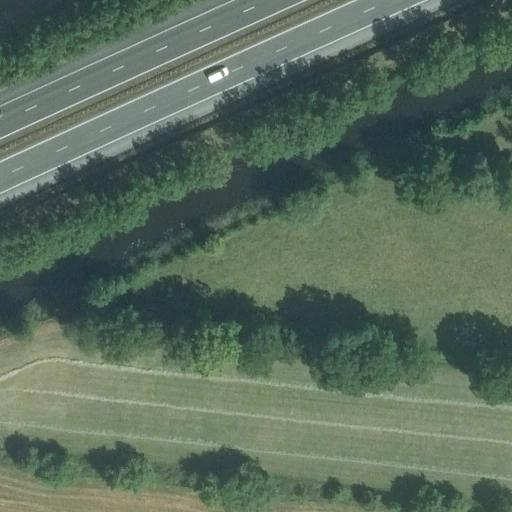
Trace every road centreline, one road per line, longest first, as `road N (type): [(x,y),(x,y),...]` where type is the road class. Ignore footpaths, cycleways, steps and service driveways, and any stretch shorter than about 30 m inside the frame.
road 1 (motorway): [(0,178),(399,0)]
road 2 (motorway): [(274,0),(0,122)]
